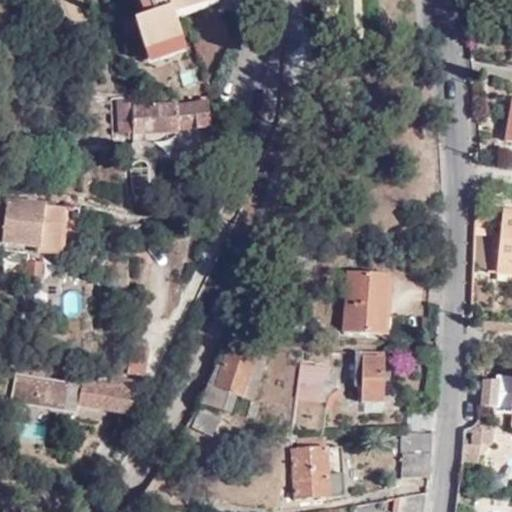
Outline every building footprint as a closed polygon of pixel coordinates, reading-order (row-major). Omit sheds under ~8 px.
[(135,24),(141,43),(177,32),(173,20),(207,9),(204,0),(138,0),(145,20),(135,24)] [(217,6),(215,0),(204,0),(207,9),(217,6)] [(177,32),(141,43),(144,53),(180,41),(177,32)] [(210,127),(207,106),(206,102),(146,108),(145,93),(116,91),(121,135),(210,127)] [(489,184),(476,195),(475,221),(486,221),(489,184)] [(3,245),(40,249),(39,254),(61,256),(66,210),(0,203),(0,236),(4,237),(3,245)] [(511,213),(502,213),(497,263),(511,264),(511,213)] [(309,275),(313,254),(282,249),(279,270),(309,275)] [(29,263),(27,284),(41,285),(42,264),(29,263)] [(511,264),(497,263),(496,271),(511,272),(511,264)] [(346,332),(372,334),(373,313),(389,314),(391,277),(349,274),(346,332)] [(373,313),(372,334),(388,334),(389,314),(373,313)] [(128,375),(145,379),(151,352),(133,349),(128,375)] [(266,368),(223,351),(198,408),(233,413),(241,396),(253,401),(266,368)] [(382,401),(385,352),(357,352),(354,400),(382,401)] [(10,401),(51,410),(76,416),(78,406),(130,417),(137,384),(137,383),(134,382),(114,378),(112,388),(84,382),(84,386),(16,372),(10,401)] [(500,383),(483,382),(481,407),(498,409),(500,383)] [(433,431),(435,410),(410,408),(408,428),(433,431)] [(473,431),(471,447),(464,445),(464,456),(463,463),(478,465),(481,445),(491,447),(494,429),(480,423),(473,431)] [(430,478),(433,433),(400,435),(400,480),(430,478)] [(117,469),(134,446),(125,440),(108,435),(95,453),(117,469)] [(346,449),(294,448),(294,499),(346,499),(346,449)] [(425,511),(429,493),(396,499),(395,511),(425,511)]
